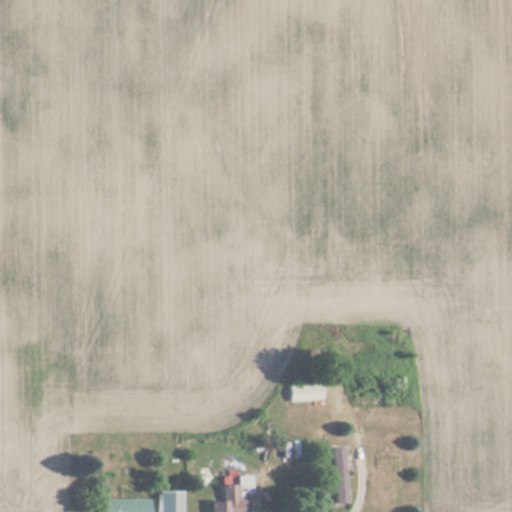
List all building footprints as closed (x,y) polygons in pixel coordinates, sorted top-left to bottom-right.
[(288,400),(320,400),(320,383),(288,383),(288,400)] [(344,503),(343,448),(332,448),(334,503),(344,503)] [(211,511),(239,511),(239,493),(250,493),(249,476),(221,476),(221,501),(211,501),(211,511)] [(156,511),(178,511),(179,490),(156,490),(156,511)] [(147,511),(147,498),(98,498),(98,511),(147,511)]
